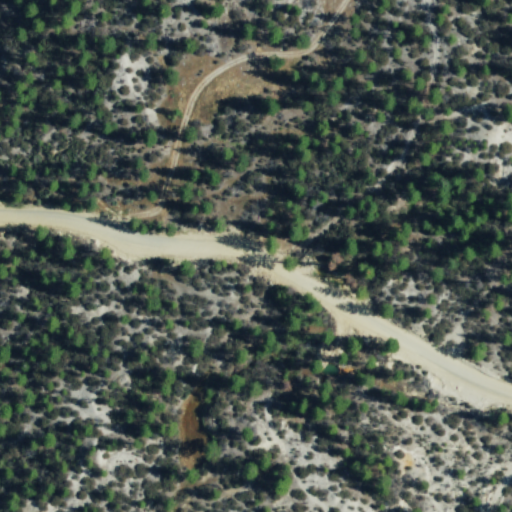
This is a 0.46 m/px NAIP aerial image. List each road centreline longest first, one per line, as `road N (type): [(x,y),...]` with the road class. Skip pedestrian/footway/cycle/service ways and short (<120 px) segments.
road 1 (residential): [(511,393),(463,384),(386,342),(236,239),(152,237),(105,220),(0,208)]
road 2 (track): [(105,220),(154,206),(179,118),(219,61),(293,47),(338,0)]
